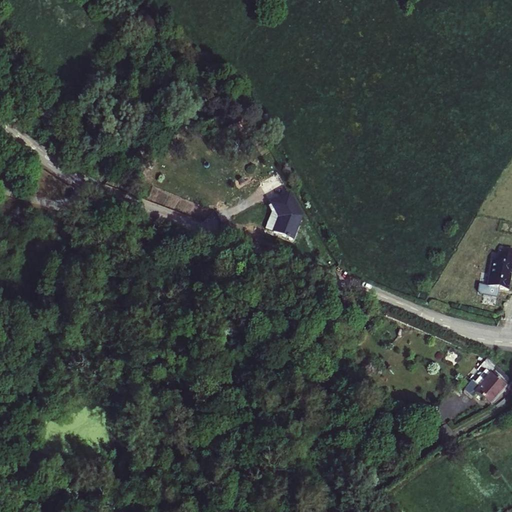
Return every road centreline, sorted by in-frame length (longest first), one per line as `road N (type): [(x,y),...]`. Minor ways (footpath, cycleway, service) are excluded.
road 1 (unclassified): [(355,285),(91,187),(0,121)]
road 2 (residential): [(511,338),(446,326),(355,285)]
